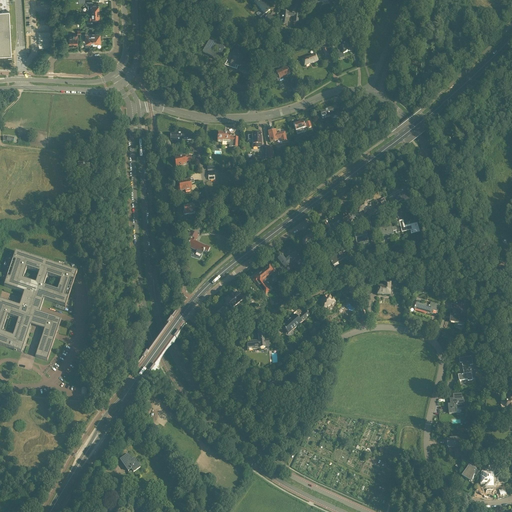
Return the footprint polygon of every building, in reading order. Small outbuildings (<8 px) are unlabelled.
[(0,0),(0,53),(11,53),(8,0),(0,0)] [(254,3),(265,14),(270,10),(259,0),(255,0),(256,1),(254,3)] [(292,13),(294,13),(300,3),(297,1),(293,8),(290,12),(292,13)] [(87,13),(98,12),(98,4),(91,4),(91,2),(85,2),(85,5),(88,7),(88,9),(87,9),(87,13)] [(99,20),(98,12),(87,13),(91,13),(91,16),(88,17),(88,18),(87,18),(87,23),(92,22),(92,20),(99,20)] [(294,13),(292,13),(289,13),(289,12),(283,12),(282,14),(281,13),(280,21),(281,21),(281,25),(287,26),(288,16),(294,17),(294,16),(295,13),(294,13)] [(273,18),(267,15),(266,18),(265,18),(265,19),(263,24),(269,27),(273,18)] [(96,33),(92,33),(92,44),(97,44),(97,42),(100,42),(100,40),(101,40),(101,36),(99,36),(99,32),(96,32),(96,33)] [(88,44),(92,44),(92,33),(88,33),(85,33),(85,35),(82,35),(82,39),(85,39),(85,43),(88,43),(88,44)] [(73,37),(68,37),(69,44),(73,43),(73,44),(77,44),(77,35),(73,35),(73,37)] [(349,43),(347,44),(340,46),(340,47),(339,47),(340,51),(338,51),(340,55),(340,56),(341,57),(342,57),(343,56),(343,54),(350,52),(348,48),(350,47),(351,48),(354,47),(352,41),(351,38),(348,39),(349,42),(349,43)] [(210,39),(205,49),(202,52),(217,61),(224,47),(210,39)] [(243,63),(244,58),(242,58),(244,52),(234,49),(231,53),(233,54),(230,64),(240,66),(240,65),(242,65),(242,63),(243,63)] [(315,54),(302,60),(304,66),(318,61),(315,54)] [(254,61),(244,58),(243,63),(242,63),(242,65),(240,65),(240,66),(239,70),(244,71),(244,70),(248,71),(248,72),(251,73),(254,61)] [(276,73),(279,79),(277,80),(279,84),(284,81),(283,78),(290,74),(286,68),(276,73)] [(335,107),(323,111),(325,116),(326,118),(338,114),(335,107)] [(314,127),(311,128),(309,122),(303,124),(303,122),(293,125),(297,135),(302,133),(303,130),(302,129),(307,127),(307,129),(310,128),(316,140),(319,139),(314,127)] [(275,130),(268,132),(270,143),(277,141),(278,144),(286,142),(284,133),(276,135),(275,130)] [(234,137),(233,138),(230,137),(230,134),(218,133),(217,142),(222,142),(222,141),(229,141),(229,146),(237,147),(238,138),(234,137)] [(252,136),(248,136),(248,141),(253,140),(253,148),(261,147),(262,145),(261,144),(261,137),(261,136),(260,136),(260,133),(256,133),(256,135),(252,136)] [(179,158),(175,159),(176,167),(183,166),(183,164),(186,164),(186,162),(191,161),(190,157),(188,158),(187,157),(182,158),(182,156),(179,157),(179,158)] [(87,163),(78,164),(78,170),(88,169),(88,170),(88,169),(90,168),(90,167),(90,164),(90,163),(87,163),(87,162),(87,163)] [(181,182),(179,183),(179,187),(179,188),(179,190),(180,190),(180,191),(185,190),(185,192),(190,191),(190,190),(191,189),(191,185),(194,184),(193,180),(190,181),(190,180),(181,181),(181,182)] [(411,201),(410,193),(409,189),(402,193),(389,199),(391,202),(393,201),(395,203),(392,205),(405,202),(411,201)] [(388,204),(384,198),(379,201),(383,207),(388,204)] [(184,207),(184,211),(183,211),(184,215),(185,215),(195,214),(194,208),(199,207),(199,202),(191,203),(192,206),(184,207)] [(357,208),(355,209),(356,212),(358,211),(358,212),(362,211),(363,212),(367,210),(368,213),(367,214),(369,218),(376,215),(374,211),(371,212),(367,204),(365,205),(364,202),(359,204),(360,206),(356,207),(357,208)] [(343,217),(339,219),(343,225),(351,221),(350,220),(351,219),(350,216),(348,217),(347,215),(346,214),(345,213),(343,214),(342,216),(343,217)] [(403,220),(399,221),(402,233),(411,231),(411,235),(420,233),(417,224),(405,227),(403,220)] [(333,234),(327,224),(321,228),(321,229),(326,238),(333,234)] [(378,227),(377,227),(381,240),(385,239),(384,237),(394,234),(392,227),(384,229),(383,225),(380,226),(380,227),(378,228),(378,227)] [(190,240),(187,246),(197,251),(196,252),(201,255),(202,253),(202,254),(204,250),(208,252),(210,248),(206,246),(205,247),(195,242),(198,236),(190,232),(188,236),(192,239),(192,240),(190,240)] [(366,232),(360,234),(362,245),(369,244),(366,232)] [(362,245),(360,234),(354,235),(355,242),(346,244),(349,250),(357,248),(357,246),(362,245)] [(311,235),(302,241),(306,246),(314,240),(311,235)] [(339,265),(338,264),(346,258),(342,253),(345,251),(342,246),(336,250),(339,254),(329,260),(331,263),(330,263),(331,264),(325,267),(329,272),(339,265)] [(65,307),(77,272),(16,252),(12,261),(15,262),(10,279),(7,278),(4,287),(24,293),(23,296),(19,307),(0,300),(0,345),(21,353),(30,326),(44,330),(35,357),(47,361),(61,321),(39,314),(44,300),(65,307)] [(287,259),(290,264),(294,260),(297,264),(301,261),(302,263),(305,261),(300,256),(298,257),(295,253),(294,254),(293,253),(291,254),(292,255),(287,259)] [(290,264),(287,259),(285,261),(282,257),(283,257),(282,256),(277,260),(280,263),(277,265),(281,270),(284,268),(290,264)] [(262,273),(266,278),(271,274),(273,277),(276,274),(275,272),(270,266),(269,266),(267,268),(267,269),(262,273)] [(267,280),(266,278),(262,273),(261,273),(258,275),(258,276),(254,279),(254,280),(253,280),(256,283),(256,282),(265,294),(269,291),(263,283),(267,280)] [(378,285),(378,295),(382,295),(382,296),(386,296),(386,295),(390,295),(390,291),(393,292),(393,289),(390,289),(390,284),(385,283),(385,287),(382,287),(382,286),(378,285)] [(227,303),(227,304),(228,305),(229,305),(231,308),(242,300),(236,292),(229,298),(230,300),(227,303)] [(323,309),(335,303),(332,299),(331,299),(329,296),(326,298),(325,297),(323,298),(323,299),(320,301),(322,305),(321,305),(323,309)] [(355,296),(350,303),(358,308),(363,302),(355,296)] [(454,309),(454,316),(451,315),(450,323),(456,323),(455,325),(466,325),(467,315),(463,314),(463,316),(460,316),(460,310),(462,310),(463,302),(455,302),(455,305),(451,305),(451,309),(454,309)] [(416,303),(415,309),(415,310),(432,315),(432,314),(436,315),(437,313),(440,305),(435,304),(434,306),(430,305),(430,307),(416,303)] [(295,316),(290,320),(293,323),(294,322),(296,325),(297,324),(298,326),(306,319),(307,320),(309,318),(310,319),(312,317),(310,315),(309,316),(306,312),(303,314),(301,316),(297,319),(295,316)] [(293,323),(290,320),(282,328),(285,332),(285,333),(286,335),(287,334),(288,335),(298,326),(297,324),(296,325),(294,322),(293,323)] [(259,341),(247,343),(247,350),(265,348),(265,346),(270,346),(270,342),(269,343),(268,341),(264,341),(263,330),(258,330),(259,341)] [(464,374),(458,375),(460,385),(468,383),(468,381),(472,380),(471,373),(469,373),(467,363),(472,362),(471,356),(459,359),(460,363),(462,363),(464,374)] [(453,397),(453,399),(450,399),(450,405),(448,405),(449,414),(456,413),(456,409),(465,408),(464,400),(462,400),(462,393),(453,394),(449,395),(449,398),(453,397)] [(459,438),(447,439),(448,448),(453,447),(456,458),(462,457),(460,447),(459,438)] [(127,455),(124,458),(120,460),(128,472),(131,470),(133,473),(140,468),(133,459),(131,461),(127,455)] [(471,466),(472,465),(469,463),(461,475),(462,476),(471,483),(472,481),(476,470),(471,466)] [(483,478),(483,483),(488,483),(488,486),(493,486),(493,472),(488,472),(488,473),(484,473),(484,478),(483,478)]
